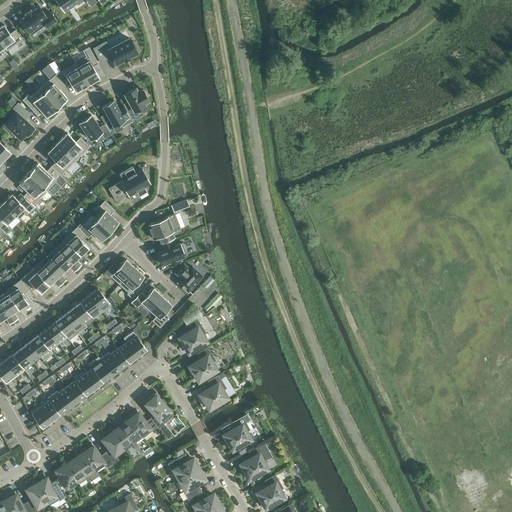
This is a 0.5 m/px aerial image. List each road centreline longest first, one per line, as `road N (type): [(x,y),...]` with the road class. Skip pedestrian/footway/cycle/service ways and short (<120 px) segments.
road 1 (unknown): [(381,511),(334,427),(265,259),(217,0)]
road 2 (residential): [(245,511),(161,367),(36,462)]
road 3 (residential): [(0,180),(69,107),(149,68)]
road 4 (residential): [(149,68),(163,115),(160,198),(120,238)]
road 5 (residential): [(120,238),(0,342)]
